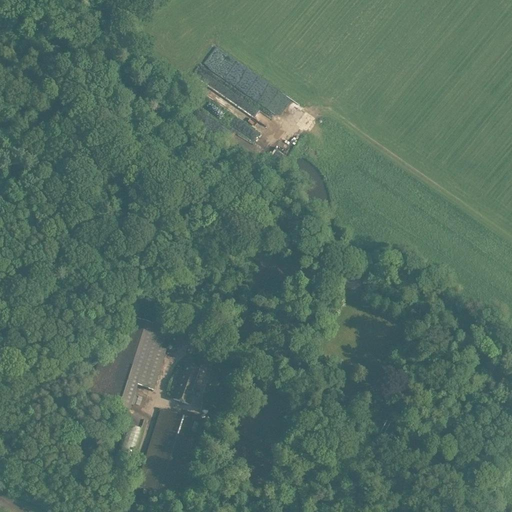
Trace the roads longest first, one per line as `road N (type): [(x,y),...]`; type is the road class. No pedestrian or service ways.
road 1 (unclassified): [(238,337),(262,258),(250,231),(224,204),(211,220),(128,194),(35,70),(0,47)]
road 2 (track): [(126,502),(163,383),(182,352)]
